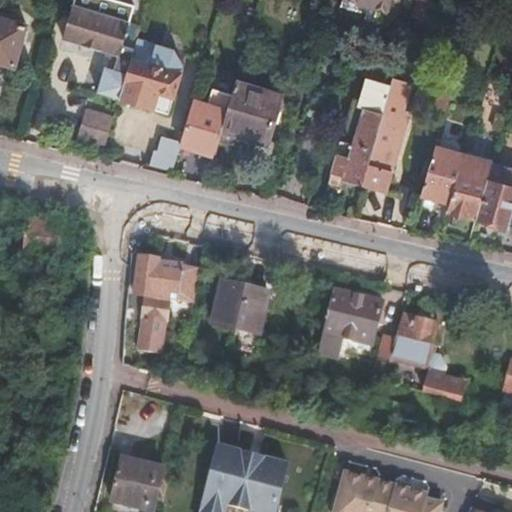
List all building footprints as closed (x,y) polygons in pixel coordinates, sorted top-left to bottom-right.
[(225,0),(209,54),(231,60),(246,6),(226,0),(225,0)] [(352,0),(385,9),(388,0),(352,0)] [(415,0),(410,17),(421,20),(425,0),(424,0),(415,0)] [(60,38),(118,55),(128,23),(70,6),(60,38)] [(0,63),(14,67),(25,24),(0,16),(0,63)] [(133,50),(118,98),(152,108),(157,91),(160,91),(164,76),(177,79),(182,63),(174,48),(136,37),(133,50)] [(397,62),(396,64),(390,86),(359,187),(384,194),(417,79),(422,80),(425,70),(397,62)] [(99,68),(91,94),(109,100),(118,73),(99,68)] [(157,91),(152,108),(168,112),(173,95),(178,80),(177,79),(164,76),(160,91),(157,91)] [(279,93),(236,80),(232,94),(227,109),(221,129),(265,141),(279,93)] [(359,187),(390,86),(370,80),(364,101),(363,108),(351,104),(329,179),(341,182),(359,187)] [(180,141),(179,145),(198,150),(214,155),(221,129),(227,109),(232,94),(213,88),(208,104),(193,99),(180,141)] [(363,108),(364,101),(352,98),(351,104),(363,108)] [(78,139),(104,146),(112,118),(86,111),(78,139)] [(149,164),(171,171),(176,157),(179,145),(180,141),(161,136),(157,150),(153,149),(149,164)] [(427,169),(419,196),(447,204),(461,155),(433,147),(427,169)] [(193,167),(209,172),(214,155),(198,150),(193,167)] [(447,204),(445,212),(448,213),(448,216),(463,220),(464,217),(474,220),(485,181),(490,164),(461,155),(447,204)] [(511,167),(491,161),(490,164),(485,181),(511,188),(511,167)] [(339,189),(341,182),(329,179),(328,185),(339,189)] [(511,188),(485,181),(474,220),(506,230),(511,211),(511,188)] [(21,253),(69,261),(74,229),(26,222),(21,253)] [(194,298),(198,261),(137,258),(135,295),(141,295),(138,335),(162,337),(165,296),(194,298)] [(212,323),(259,334),(268,292),(221,281),(212,323)] [(323,333),(371,345),(381,301),(334,290),(323,333)] [(435,323),(401,315),(389,359),(425,368),(429,375),(425,393),(457,402),(463,380),(440,374),(442,368),(434,354),(428,352),(435,323)] [(219,446),(201,510),(209,511),(224,511),(227,504),(255,511),(275,511),(288,465),(265,459),(262,470),(238,464),(241,452),(219,446)] [(241,452),(238,464),(262,470),(265,459),(241,452)] [(123,504),(144,510),(149,511),(160,467),(123,458),(113,502),(123,504)] [(378,511),(383,497),(375,494),(360,491),(342,486),(335,511),(378,511)] [(406,502),(391,499),(383,497),(378,511),(427,511),(423,511),(424,507),(406,502)] [(471,511),(475,511),(481,502),(477,500),(471,511)] [(481,502),(475,511),(511,511),(498,505),(496,509),(481,502)]
